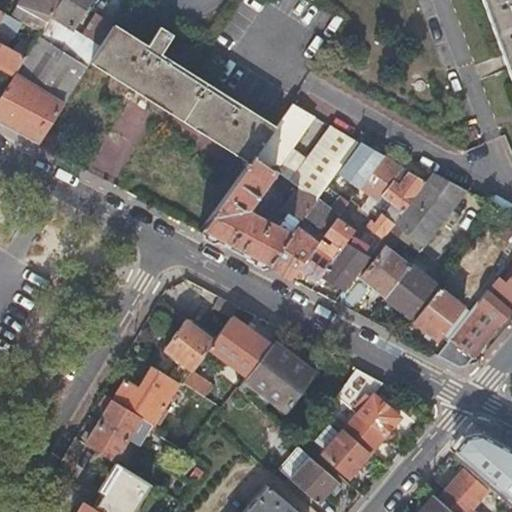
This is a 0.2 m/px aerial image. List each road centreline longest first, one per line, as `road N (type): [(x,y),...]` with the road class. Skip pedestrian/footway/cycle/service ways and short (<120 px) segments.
road 1 (residential): [(166,242),(464,398)]
road 2 (residential): [(166,242),(5,511)]
road 3 (residential): [(0,155),(166,242)]
road 4 (residential): [(368,511),(464,398)]
